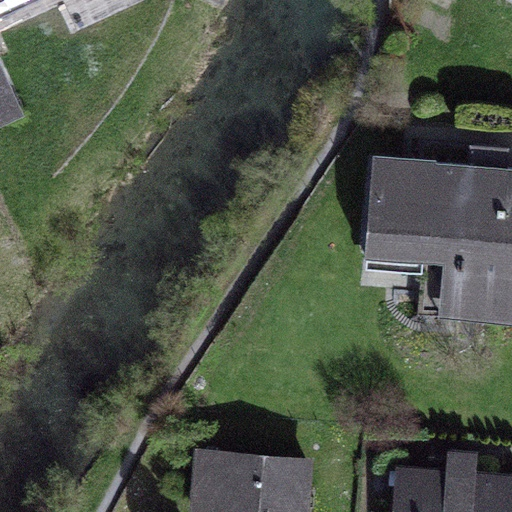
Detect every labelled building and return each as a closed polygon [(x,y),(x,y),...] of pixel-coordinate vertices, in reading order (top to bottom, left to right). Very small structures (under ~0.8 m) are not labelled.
[(0,63),(0,17),(37,0),(0,0),(0,127),(24,116),(0,63)] [(473,148),(471,168),(508,171),(510,151),(473,148)] [(462,276),(458,319),(511,323),(511,171),(508,171),(471,168),(375,158),(365,258),(422,264),(443,266),(450,267),(449,274),(462,276)] [(364,271),(421,276),(422,264),(365,258),(364,271)] [(438,317),(458,319),(462,276),(449,274),(450,267),(443,266),(438,317)] [(216,511),(303,511),(308,461),(201,452),(199,485),(219,487),(216,511)] [(511,511),(511,478),(474,475),(475,455),(451,453),(451,459),(431,458),(430,472),(400,469),(396,511),(511,511)] [(199,485),(196,511),(216,511),(219,487),(199,485)]
